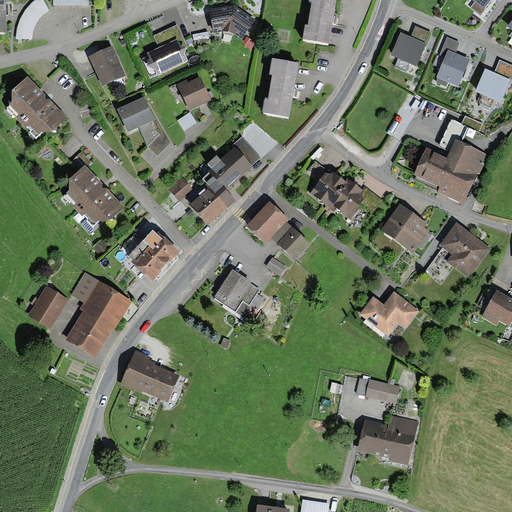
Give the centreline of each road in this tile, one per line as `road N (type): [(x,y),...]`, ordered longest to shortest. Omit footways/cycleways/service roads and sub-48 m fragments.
road 1 (tertiary): [(389,0),(369,52),(317,133),(142,329),(89,434),(65,511)]
road 2 (residential): [(0,65),(178,0)]
